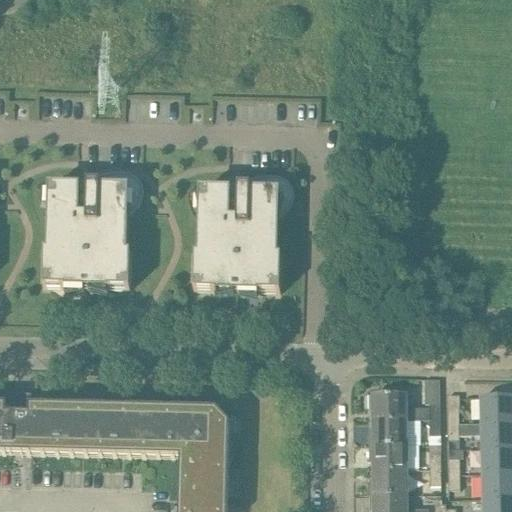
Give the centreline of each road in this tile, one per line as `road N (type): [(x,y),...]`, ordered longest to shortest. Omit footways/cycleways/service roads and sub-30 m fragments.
road 1 (residential): [(311,357),(315,134),(0,131)]
road 2 (residential): [(311,357),(0,349)]
road 3 (residential): [(511,361),(328,357)]
road 4 (residential): [(331,511),(328,357)]
